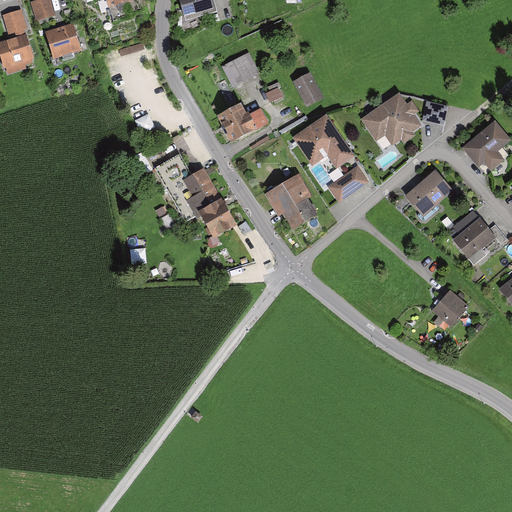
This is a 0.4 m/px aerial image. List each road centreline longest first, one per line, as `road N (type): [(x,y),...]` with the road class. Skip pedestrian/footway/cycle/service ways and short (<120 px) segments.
road 1 (residential): [(102,511),(295,267)]
road 2 (unclassified): [(295,267),(170,73),(165,0)]
road 3 (residential): [(295,267),(434,149),(448,153),(511,221)]
road 4 (unclassified): [(511,410),(376,335),(295,267)]
